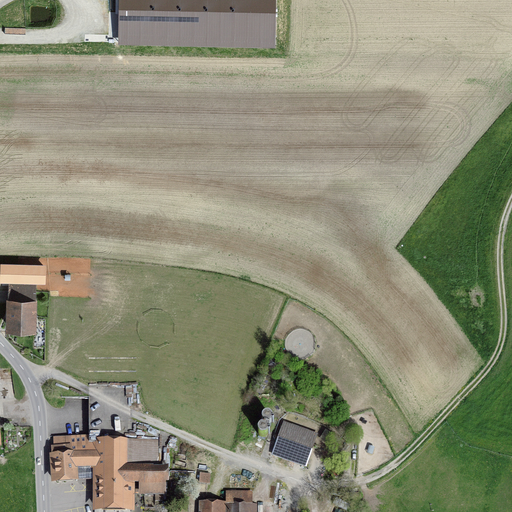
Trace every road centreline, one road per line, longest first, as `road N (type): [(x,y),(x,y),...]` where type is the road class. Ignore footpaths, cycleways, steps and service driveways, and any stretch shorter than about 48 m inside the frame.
road 1 (track): [(511,199),(499,250),(499,347),(399,459),(365,480),(321,487),(277,475),(70,381),(25,372)]
road 2 (tertiary): [(44,511),(38,404),(0,341)]
